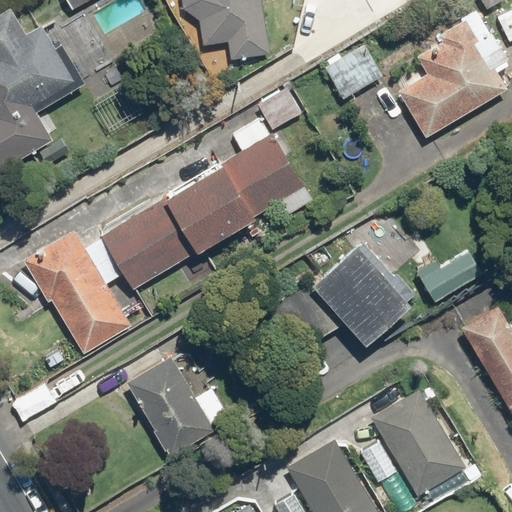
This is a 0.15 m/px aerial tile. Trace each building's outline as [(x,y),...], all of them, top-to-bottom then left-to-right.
[(200,0),(207,40),(223,38),(225,55),(272,47),(264,0),(200,0)] [(33,99),(76,73),(44,19),(29,28),(14,2),(0,10),(0,164),(53,133),(33,99)] [(401,84),(429,130),(510,82),(467,12),(441,27),(445,34),(420,49),(430,66),(401,84)] [(367,39),(327,62),(345,93),(385,70),(367,39)] [(257,97),(275,124),(304,105),(287,78),(257,97)] [(103,232),(137,285),(310,178),(277,125),(103,232)] [(134,319),(77,227),(32,255),(89,347),(134,319)] [(282,299),(308,341),(350,315),(367,334),(415,293),(365,236),(317,277),(318,277),(282,299)] [(420,264),(437,294),(485,266),(473,245),(444,261),(439,253),(420,264)] [(511,316),(502,299),(465,320),(511,401),(511,316)] [(176,353),(132,379),(173,450),(217,425),(176,353)] [(419,389),(377,414),(422,488),(464,462),(419,389)] [(345,443),(295,474),(318,511),(376,511),(385,507),(345,443)] [(257,484),(267,499),(293,482),(283,467),(257,484)] [(260,511),(252,499),(228,511),(260,511)]
